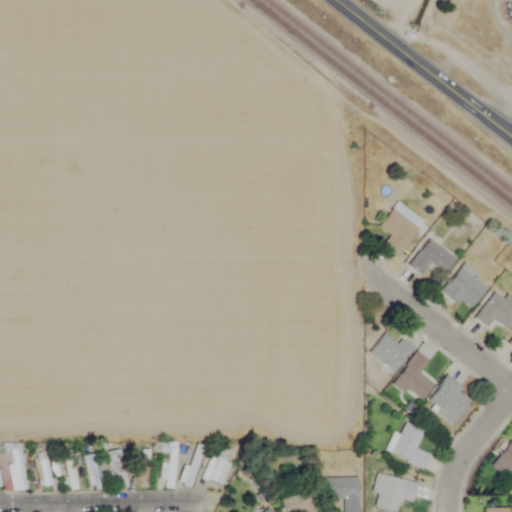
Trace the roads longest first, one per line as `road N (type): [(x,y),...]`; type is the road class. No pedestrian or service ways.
road 1 (primary): [(334,0),(511,139)]
road 2 (residential): [(511,388),(365,274)]
road 3 (residential): [(448,511),(459,463),(511,392)]
